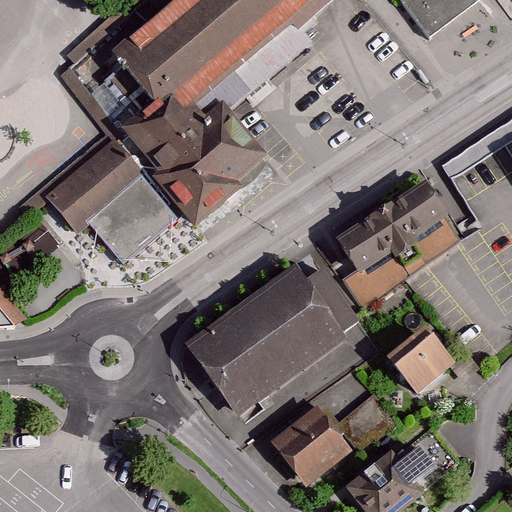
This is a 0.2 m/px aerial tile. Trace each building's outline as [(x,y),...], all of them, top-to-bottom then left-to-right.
[(337,5),(332,0),(203,0),(128,61),(169,111),(135,139),(204,224),(243,192),(280,162),(234,106),(213,123),(204,113),(337,5)] [(395,0),(430,44),(485,0),(395,0)] [(117,147),(49,204),(80,240),(147,182),(117,147)] [(455,218),(434,184),(342,241),(363,275),(455,218)] [(354,343),(303,271),(193,349),(220,387),(245,421),(354,343)] [(348,328),(361,320),(338,281),(325,289),(348,328)] [(0,327),(14,326),(0,307),(0,327)] [(463,369),(431,333),(390,369),(422,405),(463,369)] [(270,449),(302,491),(349,456),(317,413),(270,449)] [(408,473),(395,457),(350,492),(364,511),(415,511),(432,499),(425,490),(443,476),(428,457),(408,473)]
